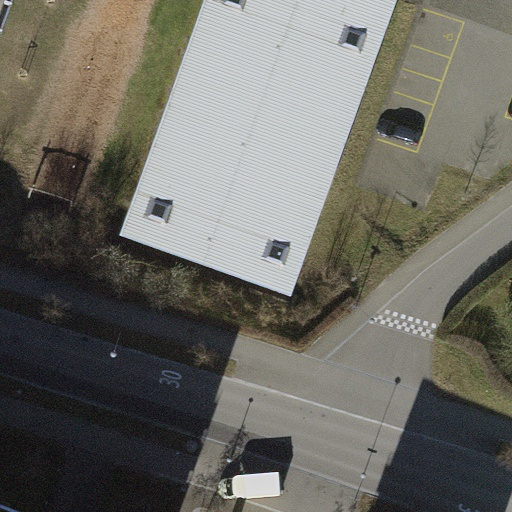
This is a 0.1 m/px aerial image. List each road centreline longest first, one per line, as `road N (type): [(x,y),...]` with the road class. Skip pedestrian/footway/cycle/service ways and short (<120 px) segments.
road 1 (residential): [(0,336),(344,449)]
road 2 (residential): [(344,449),(410,306),(511,232)]
road 3 (residential): [(344,449),(511,511)]
